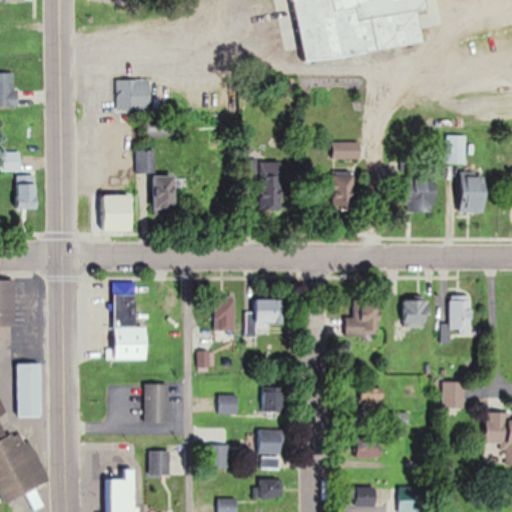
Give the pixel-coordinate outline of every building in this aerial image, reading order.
[(294,0),(304,62),(425,44),(420,10),(429,8),(428,0),(294,0)] [(0,72),(0,106),(17,107),(17,73),(0,72)] [(117,79),(117,111),(150,111),(150,79),(117,79)] [(446,163),(466,163),(466,134),(446,134),(446,163)] [(359,142),(332,142),(332,158),(359,158),(359,142)] [(0,171),(21,171),(21,152),(0,152),(0,171)] [(280,171),(260,171),(260,210),(280,210),(280,171)] [(355,172),(331,172),(331,210),(355,210),(355,172)] [(486,173),(460,173),(460,212),(486,212),(486,173)] [(16,175),(16,210),(37,210),(37,175),(16,175)] [(175,176),(153,176),(153,212),(175,212),(175,176)] [(401,211),(436,211),(436,178),(401,178),(401,211)] [(133,231),(133,194),(104,194),(104,231),(133,231)] [(113,282),(116,361),(148,360),(147,350),(159,349),(159,344),(148,344),(147,326),(137,326),(135,281),(113,282)] [(219,330),(235,330),(234,295),(218,296),(219,330)] [(449,324),(440,324),(440,343),(451,343),(451,333),(472,333),(472,297),(450,297),(449,324)] [(246,311),(246,335),(266,335),(266,326),(282,326),(282,298),(254,299),(254,311),(246,311)] [(345,317),(345,336),(380,336),(380,298),(353,298),(353,317),(345,317)] [(428,299),(403,299),(403,327),(428,327),(428,299)] [(213,350),(198,350),(198,369),(213,369),(213,350)] [(18,364),(18,417),(41,417),(41,364),(18,364)] [(463,382),(446,382),(446,414),(463,414),(463,382)] [(168,385),(145,385),(145,424),(168,424),(168,385)] [(384,409),(380,386),(361,390),(365,412),(384,409)] [(262,412),(282,412),(282,387),(262,387),(262,412)] [(238,414),(238,396),(219,396),(219,414),(238,414)] [(0,504),(49,483),(24,428),(11,434),(0,409),(0,504)] [(499,455),(511,454),(511,415),(486,414),(485,443),(499,444),(499,455)] [(257,453),(282,453),(282,430),(257,430),(257,453)] [(356,438),(356,457),(382,457),(382,438),(356,438)] [(150,451),(150,476),(170,476),(170,451),(150,451)] [(258,498),(278,498),(278,479),(258,479),(258,498)] [(110,511),(137,511),(137,480),(111,480),(110,511)] [(354,504),(377,508),(379,489),(357,486),(354,504)] [(412,511),(413,491),(398,491),(398,511),(412,511)] [(216,511),(236,511),(237,498),(217,498),(216,511)]
